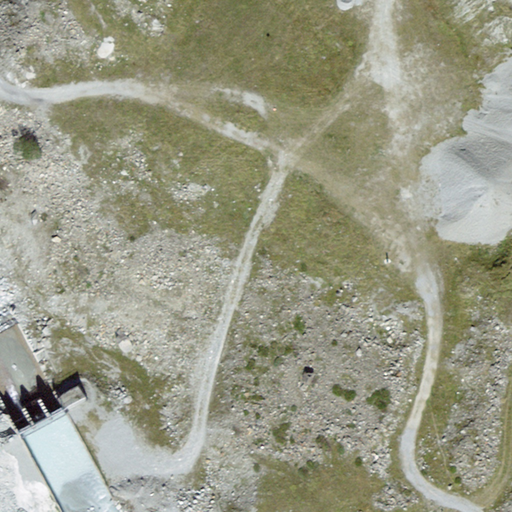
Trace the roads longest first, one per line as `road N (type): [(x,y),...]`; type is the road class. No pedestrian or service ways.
road 1 (track): [(0,85),(10,94),(153,95),(220,122),(291,159),(423,268),(432,354),(411,420),(407,470),(433,498),(464,511)]
road 2 (track): [(117,464),(180,459),(255,229),(291,159),(379,58)]
road 3 (track): [(384,0),(379,58),(423,268)]
